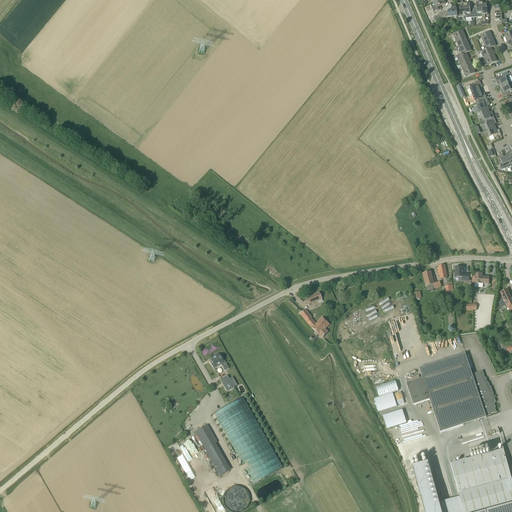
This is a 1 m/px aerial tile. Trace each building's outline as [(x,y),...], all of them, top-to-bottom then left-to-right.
[(429,5),(433,13),(439,10),(437,7),(446,3),(444,0),(439,0),(434,3),(429,5)] [(483,22),(481,22),(481,25),(489,25),(488,21),(486,22),(485,15),(488,15),(487,4),(484,4),(484,2),(480,2),(481,17),(483,17),(483,22)] [(470,3),(466,4),(467,17),(467,18),(474,18),(473,9),(470,9),(470,3)] [(460,17),(467,17),(466,4),(462,4),(462,6),(459,6),(460,10),(457,10),(457,17),(460,17)] [(438,16),(441,18),(447,8),(444,6),(440,12),(438,16)] [(457,17),(457,10),(457,7),(451,7),(451,10),(449,10),(447,8),(441,18),(444,19),(444,18),(457,17)] [(456,41),(466,37),(463,30),(453,34),(456,41)] [(483,43),(493,39),(490,31),(480,36),(483,43)] [(469,44),(466,37),(456,41),(459,48),(469,44)] [(496,46),(493,39),(483,43),(486,49),(486,50),(491,48),(496,46)] [(459,48),(461,54),(462,55),(467,53),(471,51),(469,44),(459,48)] [(494,55),(491,48),(486,50),(486,49),(481,51),(484,59),(494,55)] [(460,64),(469,60),(467,53),(462,55),(461,54),(457,56),(460,64)] [(487,65),(497,61),(494,55),(484,59),(487,65)] [(472,66),(469,60),(460,64),(463,70),(472,66)] [(466,77),(475,73),(472,66),(463,70),(466,77)] [(498,85),(500,84),(501,87),(511,83),(511,82),(511,76),(510,77),(508,72),(503,74),(503,75),(495,79),(498,85)] [(481,91),(480,88),(482,88),(480,81),(473,84),(474,87),(469,89),(472,95),(481,91)] [(511,87),(511,83),(501,87),(502,90),(500,91),(502,97),(511,93),(511,87)] [(460,85),(457,86),(462,98),(465,97),(460,85)] [(485,93),(482,94),(481,91),(472,95),(474,101),(476,101),(477,104),(487,99),(485,93)] [(477,114),(479,113),(489,109),(487,106),(490,106),(487,99),(477,104),(478,106),(474,108),(477,114)] [(483,122),(484,121),(494,117),(492,111),(490,112),(489,109),(479,113),(483,122)] [(484,125),(486,131),(496,127),(494,124),(497,124),(494,117),(484,121),(485,124),(484,125)] [(499,129),(497,130),(496,127),(486,131),(489,137),(493,136),(494,139),(501,136),(499,129)] [(503,155),(496,157),(501,170),(511,166),(507,156),(504,157),(503,155)] [(445,265),(438,266),(439,270),(437,271),(439,276),(440,275),(441,279),(447,278),(446,272),(446,268),(445,268),(445,265)] [(463,268),(456,267),(455,277),(462,278),(462,281),(469,281),(469,274),(463,274),(463,268)] [(426,287),(427,291),(441,287),(440,282),(434,284),(431,272),(422,274),(426,287)] [(475,274),(475,284),(489,284),(489,277),(482,277),(482,274),(475,274)] [(453,294),(453,285),(445,286),(446,295),(453,294)] [(511,299),(507,289),(500,293),(508,308),(509,312),(511,310),(511,299)] [(411,294),(413,301),(421,298),(420,291),(411,294)] [(309,305),(322,299),(319,292),(306,298),(309,305)] [(300,314),(308,325),(322,339),(328,332),(325,329),(329,325),(322,318),(316,324),(311,318),(312,317),(306,310),(300,314)] [(224,372),(226,371),(229,369),(220,354),(219,355),(218,353),(212,357),(214,360),(209,362),(213,370),(214,370),(221,366),(224,372)] [(485,378),(482,371),(472,374),(465,354),(419,369),(422,378),(406,384),(413,405),(430,400),(440,433),(486,418),(486,417),(491,415),(491,414),(494,413),(497,413),(496,410),(495,410),(495,408),(496,408),(494,403),(496,402),(491,387),(490,387),(488,383),(487,383),(486,378),(485,378)] [(219,380),(226,393),(234,389),(227,376),(219,380)] [(376,387),(379,397),(399,391),(395,381),(376,387)] [(242,398),(213,414),(242,465),(244,464),(247,469),(245,470),(254,485),(283,469),(242,398)] [(405,410),(385,415),(388,428),(408,424),(405,410)] [(208,425),(196,432),(220,477),(232,470),(208,425)] [(458,493),(463,511),(482,511),(511,504),(511,482),(503,449),(450,464),(458,493)] [(511,511),(511,505),(485,511),(441,511),(439,503),(428,462),(412,466),(424,511),(511,511)] [(227,509),(230,511),(232,511),(239,511),(242,511),(246,508),(248,505),(249,501),(249,496),(248,493),(245,489),(241,487),(237,486),(233,486),(229,487),(226,490),(224,493),(223,497),(223,502),(224,506),(227,509)]
